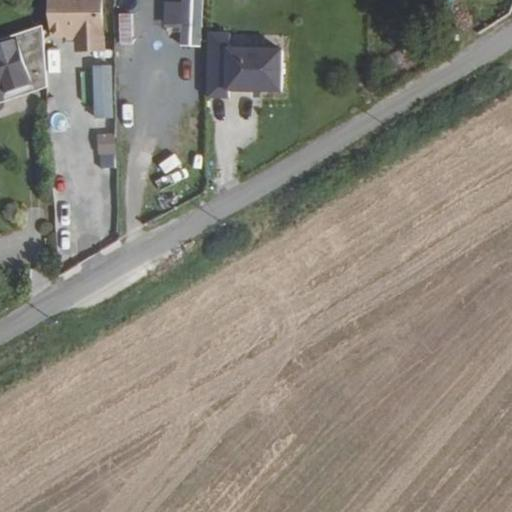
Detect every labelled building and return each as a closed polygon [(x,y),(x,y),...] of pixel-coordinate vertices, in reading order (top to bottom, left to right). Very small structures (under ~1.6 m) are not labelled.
[(101,0),(50,0),(51,33),(77,32),(78,42),(102,42),(101,0)] [(178,43),(200,44),(201,0),(161,0),(161,31),(178,31),(178,43)] [(115,12),(116,44),(133,43),(132,12),(115,12)] [(230,35),(209,35),(208,98),(229,98),(229,91),(282,92),(283,51),(230,50),(230,35)] [(15,45),(0,50),(0,100),(10,97),(8,90),(28,83),(15,45)] [(110,65),(92,65),(92,117),(111,116),(110,65)] [(96,154),(113,153),(112,132),(95,133),(96,154)]
